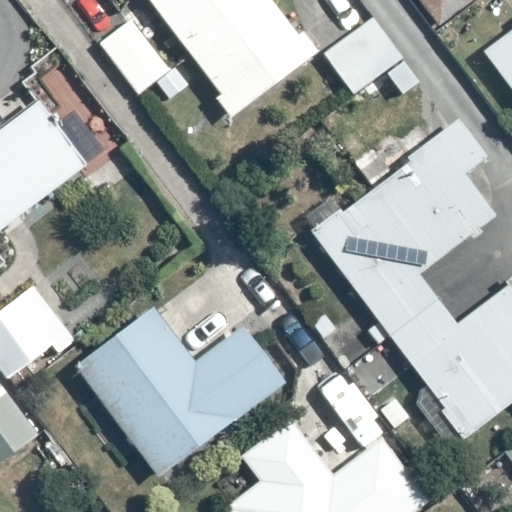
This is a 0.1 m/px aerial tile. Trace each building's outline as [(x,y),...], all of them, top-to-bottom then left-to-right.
[(228,121),(237,115),(317,55),(275,0),(150,0),(221,94),(213,100),(228,121)] [(465,0),(419,0),(435,21),(465,0)] [(140,11),(132,17),(98,40),(137,95),(156,82),(169,100),(183,90),(170,72),(146,37),(154,32),(140,11)] [(419,81),(375,18),(324,54),(352,94),(385,71),(401,93),(419,81)] [(511,27),(482,50),(511,89),(511,27)] [(68,133),(40,96),(0,126),(0,270),(9,263),(0,250),(0,232),(108,152),(85,121),(68,133)] [(488,156),(460,119),(311,233),(428,385),(409,400),(449,453),(511,404),(511,284),(459,325),(421,275),(498,216),(465,173),(488,156)] [(71,333),(36,285),(0,310),(0,369),(7,379),(71,333)] [(196,363),(155,309),(78,368),(160,477),(286,382),(245,327),(196,363)] [(330,475),(289,420),(242,455),(263,484),(226,511),(415,511),(429,502),(381,437),(330,475)]
